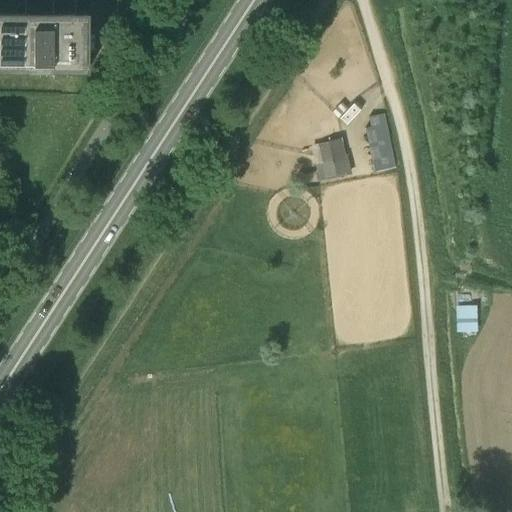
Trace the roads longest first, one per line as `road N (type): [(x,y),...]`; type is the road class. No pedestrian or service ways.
road 1 (track): [(446,511),(410,163),(382,52),(358,0)]
road 2 (primary): [(0,389),(254,0)]
